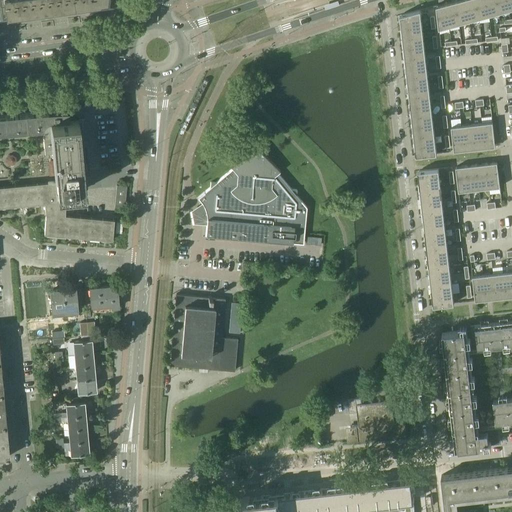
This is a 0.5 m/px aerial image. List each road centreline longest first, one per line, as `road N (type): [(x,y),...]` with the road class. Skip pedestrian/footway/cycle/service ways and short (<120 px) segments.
road 1 (residential): [(433,461),(378,0)]
road 2 (tertiary): [(125,473),(145,266)]
road 3 (residential): [(228,480),(433,461)]
road 4 (secondary): [(182,61),(369,0)]
road 5 (tertiary): [(145,266),(160,77)]
road 6 (residential): [(24,481),(11,326)]
road 7 (residential): [(0,235),(28,252),(145,266)]
road 8 (secondary): [(0,83),(137,69)]
road 9 (secondary): [(132,38),(0,54)]
